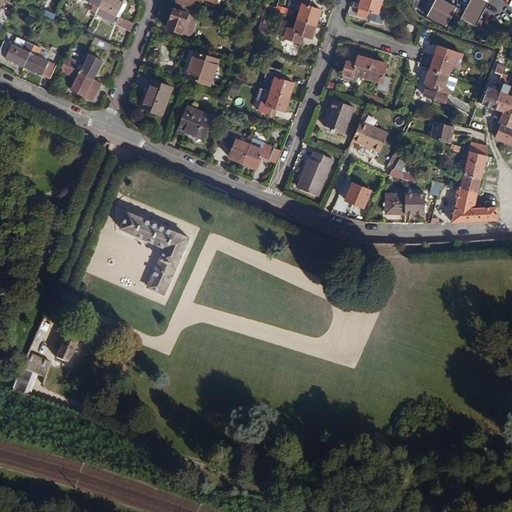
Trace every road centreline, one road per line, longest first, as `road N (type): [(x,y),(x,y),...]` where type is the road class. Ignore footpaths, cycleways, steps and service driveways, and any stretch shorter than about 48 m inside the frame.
road 1 (track): [(60,304),(166,344),(215,242),(362,302),(339,356)]
road 2 (residential): [(511,230),(355,233),(272,198)]
road 3 (residential): [(272,198),(104,126)]
road 4 (residential): [(272,198),(336,28)]
road 5 (track): [(339,356),(183,308)]
road 6 (residential): [(104,126),(154,0)]
